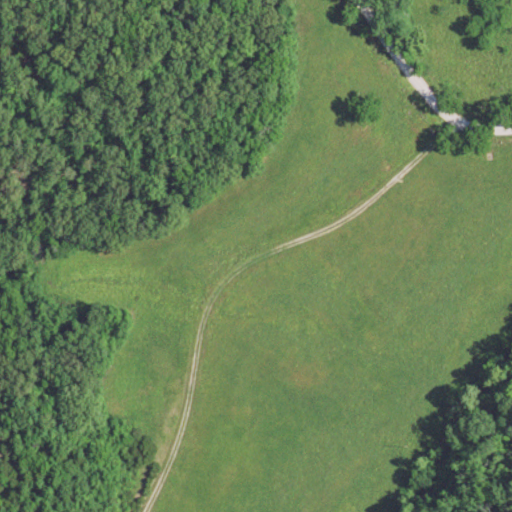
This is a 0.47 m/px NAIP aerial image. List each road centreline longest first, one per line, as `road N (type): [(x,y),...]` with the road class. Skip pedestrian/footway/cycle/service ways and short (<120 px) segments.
road 1 (residential): [(158,511),(208,323),(228,292),(252,269),(374,211),(446,137),(446,125)]
road 2 (residential): [(446,125),(354,0)]
